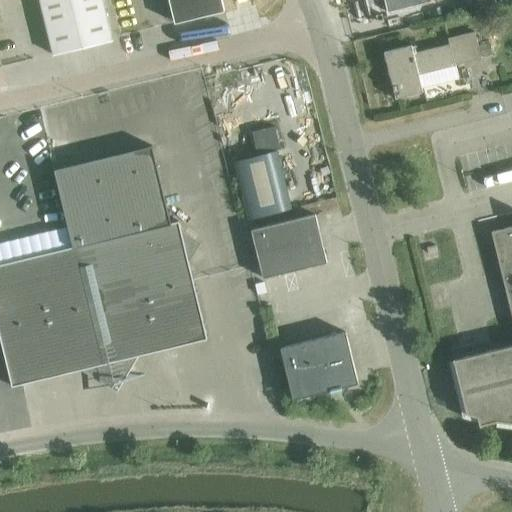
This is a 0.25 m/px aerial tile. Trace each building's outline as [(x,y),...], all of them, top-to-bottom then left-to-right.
[(39,0),(53,55),(112,41),(101,0),(39,0)] [(224,11),(221,0),(168,0),(174,23),(224,11)] [(384,0),(388,13),(431,4),(429,0),(384,0)] [(418,75),(481,60),(474,32),(447,39),(449,45),(413,54),(411,46),(384,53),(395,99),(422,93),(418,75)] [(274,127),(252,132),(257,155),(277,151),(279,151),(274,127)] [(0,338),(12,387),(83,369),(115,389),(135,357),(207,339),(178,221),(170,223),(152,146),(54,170),(72,247),(0,264),(0,338)] [(253,157),(234,162),(248,220),(291,209),(277,151),(257,155),(253,157)] [(251,230),(263,278),(327,263),(315,215),(251,230)] [(511,227),(491,232),(511,316),(511,345),(463,358),(479,425),(511,417),(511,227)] [(280,348),(293,399),(358,383),(345,332),(280,348)]
